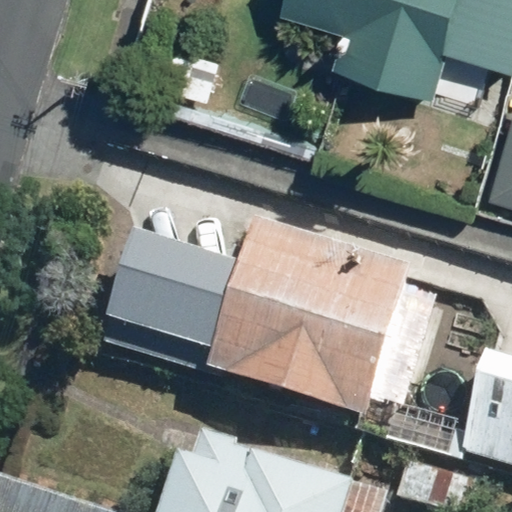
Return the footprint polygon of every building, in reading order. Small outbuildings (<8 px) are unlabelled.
[(346,67),(445,99),(476,0),(299,0),(296,12),(357,32),(346,67)] [(209,113),(219,61),(168,52),(159,104),(209,113)] [(511,155),(499,202),(511,205),(511,155)] [(225,377),(385,424),(430,273),(270,226),(225,377)] [(486,336),(511,344),(511,275),(507,273),(486,336)] [(358,511),(365,493),(245,458),(247,450),(210,439),(202,465),(188,461),(172,511),(358,511)] [(471,511),(478,488),(407,467),(395,506),(416,511),(471,511)] [(0,492),(0,511),(119,511),(4,477),(0,492)]
